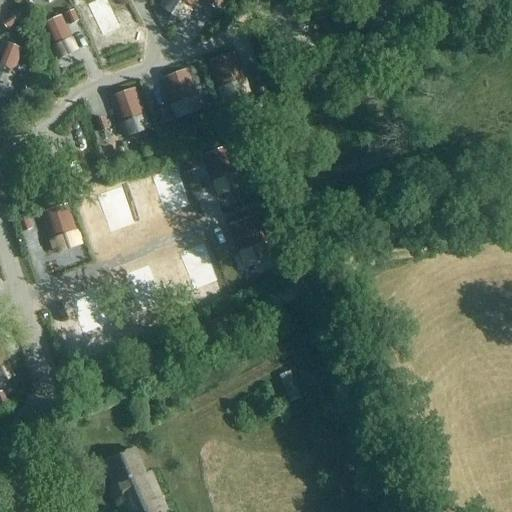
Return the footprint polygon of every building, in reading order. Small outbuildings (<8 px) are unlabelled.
[(197,0),(166,0),(161,8),(183,22),(197,0)] [(215,0),(210,0),(206,6),(213,12),(219,3),(215,0)] [(116,5),(93,15),(108,48),(131,38),(116,5)] [(73,13),(64,17),(68,26),(77,22),(73,13)] [(61,19),(43,27),(57,59),(75,51),(61,19)] [(0,51),(0,82),(9,86),(21,52),(3,45),(0,51)] [(232,55),(207,64),(221,102),(245,93),(232,55)] [(176,119),(200,110),(187,72),(163,81),(176,119)] [(34,81),(24,84),(27,93),(37,89),(34,81)] [(110,100),(124,138),(148,129),(134,91),(110,100)] [(264,91),(255,94),(259,104),(268,101),(264,91)] [(164,112),(156,115),(159,126),(168,123),(164,112)] [(104,120),(96,124),(100,134),(108,131),(104,120)] [(217,169),(195,178),(204,203),(227,194),(217,169)] [(59,222),(34,230),(46,265),(70,257),(59,222)] [(3,341),(0,342),(0,383),(18,376),(3,341)] [(316,397),(305,368),(294,372),(305,401),(316,397)] [(133,451),(104,463),(123,508),(119,510),(119,511),(167,511),(151,473),(144,476),(133,451)]
